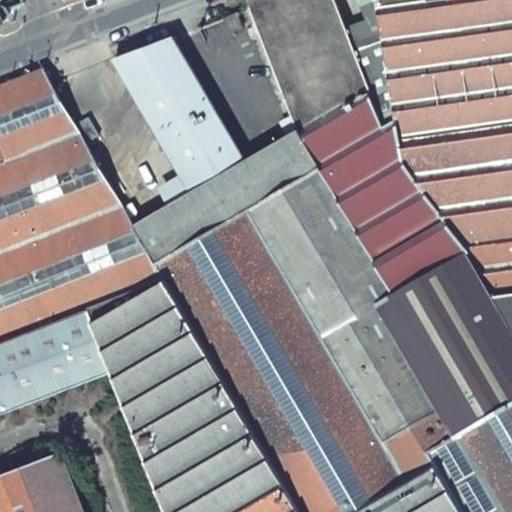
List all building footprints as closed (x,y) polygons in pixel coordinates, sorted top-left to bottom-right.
[(0,0),(0,25),(4,24),(4,23),(9,21),(11,15),(9,11),(3,7),(1,1),(1,0),(0,0)] [(191,194),(214,232),(249,212),(384,131),(338,11),(334,0),(246,0),(300,130),(247,160),(191,194)] [(367,0),(338,11),(384,131),(400,123),(378,0),(367,0)] [(511,0),(378,0),(400,123),(407,166),(472,254),(469,255),(511,329),(511,0)] [(224,19),(229,33),(242,29),(237,14),(224,19)] [(114,61),(191,194),(247,160),(175,38),(114,61)] [(0,343),(5,342),(0,328),(0,180),(87,145),(76,126),(45,72),(0,88),(0,343)] [(76,126),(87,145),(98,138),(87,120),(76,126)] [(249,212),(406,485),(435,467),(429,454),(511,405),(511,329),(469,255),(472,254),(407,166),(400,123),(384,131),(249,212)] [(0,328),(5,342),(165,279),(156,265),(134,227),(134,226),(117,196),(107,179),(87,145),(0,180),(0,328)] [(119,172),(107,179),(117,196),(129,190),(119,172)] [(165,279),(301,511),(359,511),(406,485),(249,212),(214,232),(191,194),(134,226),(134,227),(156,265),(165,279)] [(0,414),(111,372),(165,511),(461,511),(435,467),(406,485),(359,511),(301,511),(165,279),(5,342),(0,343),(0,414)] [(511,511),(511,405),(429,454),(435,467),(461,511),(511,511)] [(0,480),(0,511),(84,511),(63,457),(0,480)]
